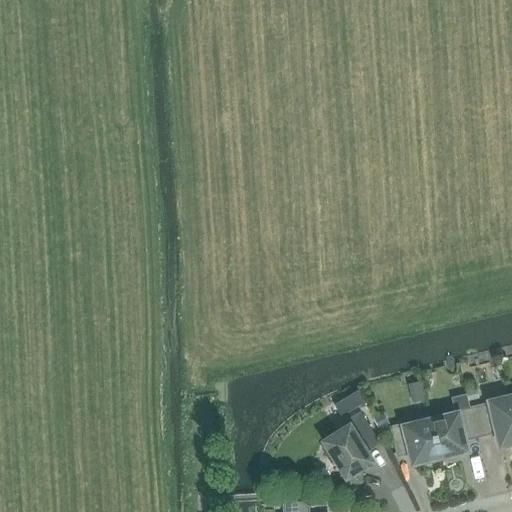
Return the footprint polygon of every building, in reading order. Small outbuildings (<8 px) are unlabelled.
[(427,372),(415,372),(415,390),(427,390),(427,372)] [(511,446),(511,400),(511,398),(470,408),(477,437),(497,433),(500,446),(505,445),(505,448),(511,446)] [(477,437),(470,408),(455,412),(456,415),(431,421),(440,460),(454,457),(454,454),(465,451),(463,441),(477,437)] [(334,460),(346,479),(361,469),(361,470),(370,464),(370,463),(372,462),(365,452),(378,444),(359,413),(344,422),(347,427),(323,443),(325,446),(321,448),(330,463),(334,460)] [(440,460),(431,421),(405,428),(404,424),(390,428),(397,457),(410,454),(413,464),(425,461),(425,464),(440,460)]
